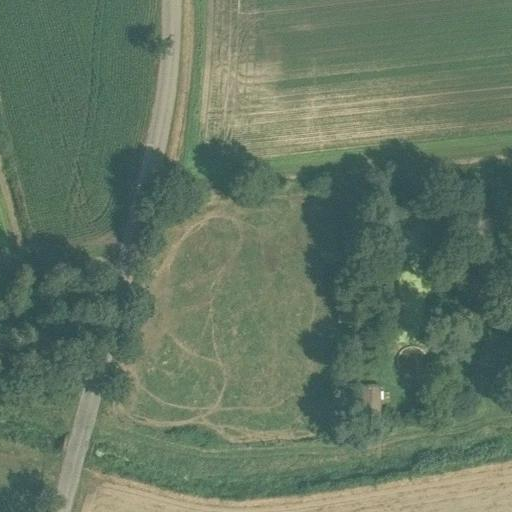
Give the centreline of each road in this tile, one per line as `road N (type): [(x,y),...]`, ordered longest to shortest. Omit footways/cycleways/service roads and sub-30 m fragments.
road 1 (unclassified): [(58,511),(165,112),(172,0)]
road 2 (track): [(81,426),(236,455),(313,453),(511,421)]
